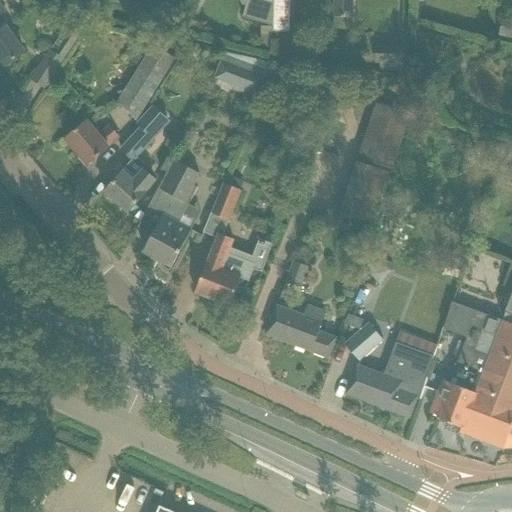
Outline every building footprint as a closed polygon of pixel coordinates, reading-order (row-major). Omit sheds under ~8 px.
[(247,0),(242,18),(273,27),(274,3),(264,0),(247,0)] [(273,0),(274,3),(273,27),(273,32),(275,32),(274,53),(288,54),(289,32),(290,32),(290,0),(273,0)] [(335,0),(335,16),(353,17),(353,0),(335,0)] [(0,58),(5,66),(22,55),(3,28),(2,29),(0,26),(0,15),(6,11),(0,2),(0,58)] [(171,6),(168,16),(175,18),(178,8),(171,6)] [(56,72),(89,22),(72,18),(51,50),(50,49),(41,62),(56,72)] [(391,64),(403,64),(404,46),(392,45),(391,64)] [(136,122),(175,60),(153,48),(118,104),(136,122)] [(230,84),(259,95),(267,77),(237,66),(230,84)] [(65,139),(87,165),(109,147),(107,145),(117,136),(110,127),(99,136),(87,121),(65,139)] [(121,149),(133,160),(152,139),(140,129),(121,149)] [(170,136),(165,145),(174,150),(179,140),(170,136)] [(193,185),(199,174),(170,158),(163,171),(167,173),(148,208),(162,216),(144,250),(163,261),(163,262),(163,265),(165,268),(168,270),(171,270),(174,268),(183,250),(181,249),(191,230),(179,223),(198,188),(193,185)] [(127,212),(155,180),(143,170),(133,181),(123,172),(105,192),(106,193),(104,195),(105,197),(112,203),(114,204),(116,202),(127,212)] [(373,223),(383,193),(349,182),(339,212),(373,223)] [(212,214),(228,220),(240,191),(224,184),(212,214)] [(195,293),(229,306),(241,277),(228,272),(240,242),(218,234),(195,293)] [(285,281),(302,287),(309,267),(293,261),(285,281)] [(346,285),(342,295),(352,298),(356,288),(346,285)] [(511,295),(502,321),(511,324),(511,295)] [(511,324),(502,321),(486,315),(486,316),(452,303),(446,321),(443,330),(466,338),(449,384),(443,382),(438,395),(431,413),(438,416),(437,419),(463,428),(463,426),(504,442),(502,448),(503,449),(511,448),(511,324)] [(266,334),(311,351),(311,350),(328,356),(335,338),(318,332),(325,312),(307,306),(303,316),(277,306),(266,334)] [(345,343),(359,361),(383,340),(369,323),(345,343)] [(433,357),(395,343),(383,376),(356,366),(346,394),(391,411),(391,409),(409,416),(416,399),(420,400),(433,357)]
